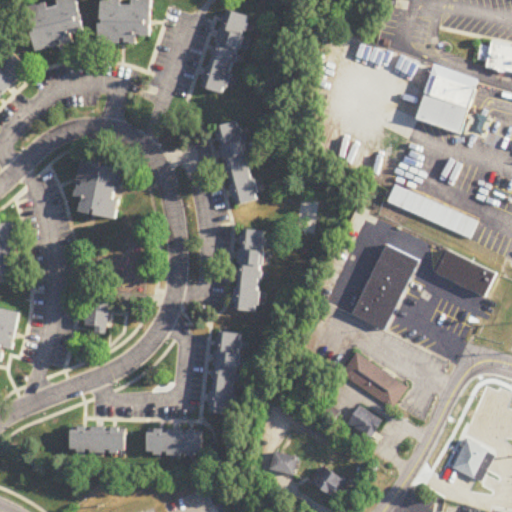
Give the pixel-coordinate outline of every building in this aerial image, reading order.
[(89,41),(80,0),(66,0),(30,8),(39,51),(89,41)] [(155,0),(117,0),(103,0),(103,46),(140,46),(140,38),(154,38),(155,0)] [(204,89),(228,96),(251,17),(227,10),(204,89)] [(492,39),(511,43),(511,70),(507,69),(507,72),(498,70),(498,68),(486,66),(487,60),(476,58),(480,42),(491,45),(492,39)] [(0,101),(31,70),(14,53),(0,66),(0,101)] [(460,133),(478,81),(434,65),(417,117),(460,133)] [(492,119),(484,141),(511,150),(511,127),(501,124),(502,122),(492,119)] [(262,199),(241,121),(215,128),(236,206),(262,199)] [(120,220),(128,169),(83,162),(77,200),(84,201),(82,214),(120,220)] [(388,200),(396,183),(478,220),(470,237),(388,200)] [(0,279),(21,276),(14,225),(0,227),(0,279)] [(237,312),(261,314),(268,233),(244,231),(237,312)] [(354,312),(385,328),(420,259),(388,244),(354,312)] [(448,248),(436,271),(485,295),(496,272),(448,248)] [(108,335),(112,292),(91,290),(87,327),(97,328),(96,334),(108,335)] [(21,314),(0,309),(0,362),(12,364),(21,314)] [(220,333),(211,413),(234,416),(243,336),(220,333)] [(342,373),(393,407),(408,386),(357,351),(342,373)] [(475,404),(505,407),(503,426),(507,426),(506,442),(472,438),(473,429),(466,429),(469,404),(475,405),(475,404)] [(352,425),(375,439),(385,421),(362,408),(352,425)] [(128,454),(128,428),(74,428),(74,454),(128,454)] [(150,456),(205,457),(205,431),(150,430),(150,456)] [(467,438),(489,450),(489,451),(495,454),(482,481),(453,466),(462,449),(458,447),(462,438),(466,440),(467,438)] [(273,471),(297,478),(302,460),(278,453),(273,471)] [(338,500),(349,483),(325,466),(313,483),(338,500)]
